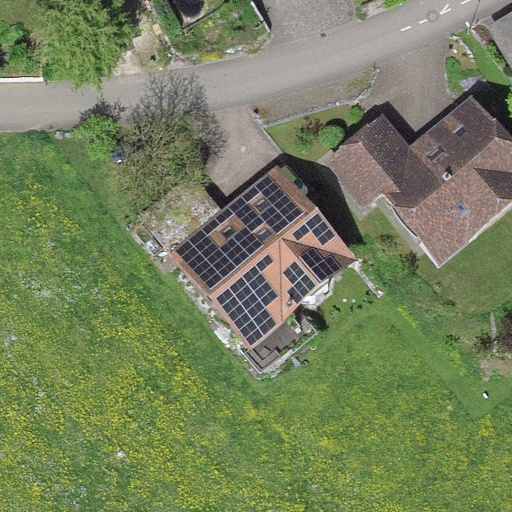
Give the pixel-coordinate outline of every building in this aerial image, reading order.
[(100,55),(132,44),(118,0),(60,0),(65,14),(85,8),(100,55)] [(511,12),(487,28),(511,68),(511,12)] [(410,146),(383,113),(325,161),(365,209),(383,193),(441,263),(511,203),(511,142),(472,95),(410,146)] [(222,210),(170,252),(250,348),(356,261),(278,165),(222,210)] [(141,215),(170,252),(222,210),(193,173),(141,215)]
